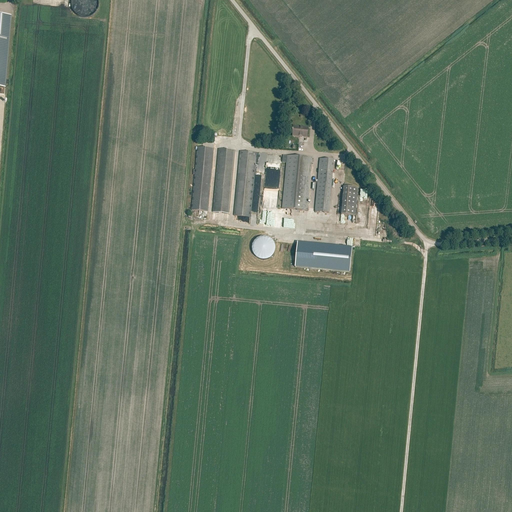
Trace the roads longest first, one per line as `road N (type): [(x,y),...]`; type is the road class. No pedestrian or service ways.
road 1 (unclassified): [(231,0),(427,245)]
road 2 (unclassified): [(400,511),(427,245)]
